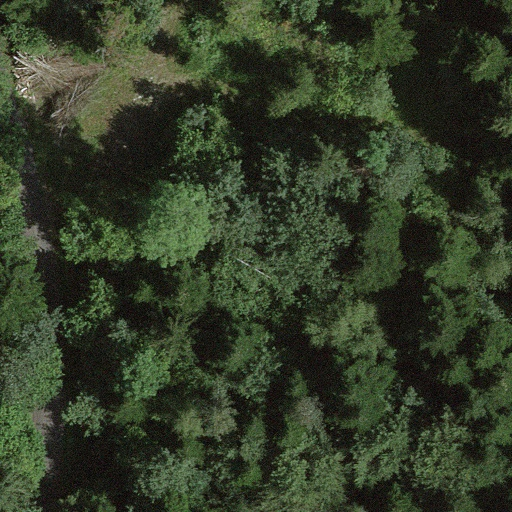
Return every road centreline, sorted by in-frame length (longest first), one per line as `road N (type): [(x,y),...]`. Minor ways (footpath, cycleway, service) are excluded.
road 1 (track): [(31,210),(148,114),(197,95),(254,97),(419,132),(511,173)]
road 2 (unclassified): [(38,511),(51,352),(31,210),(0,97)]
